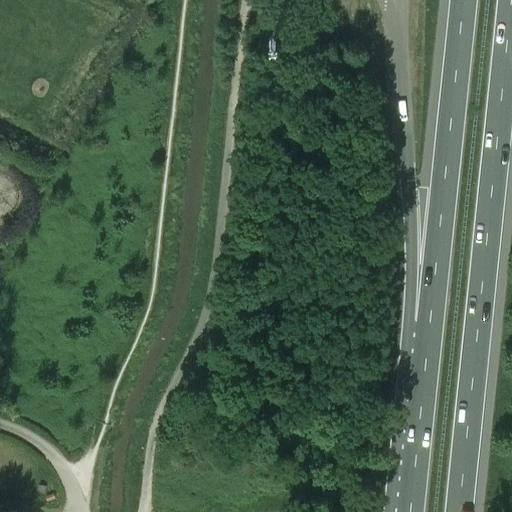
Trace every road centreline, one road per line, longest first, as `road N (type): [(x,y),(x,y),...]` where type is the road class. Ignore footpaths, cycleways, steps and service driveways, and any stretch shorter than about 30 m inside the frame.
road 1 (motorway): [(456,511),(510,0)]
road 2 (motorway): [(463,0),(422,402)]
road 3 (motorway): [(394,0),(407,311),(422,402)]
